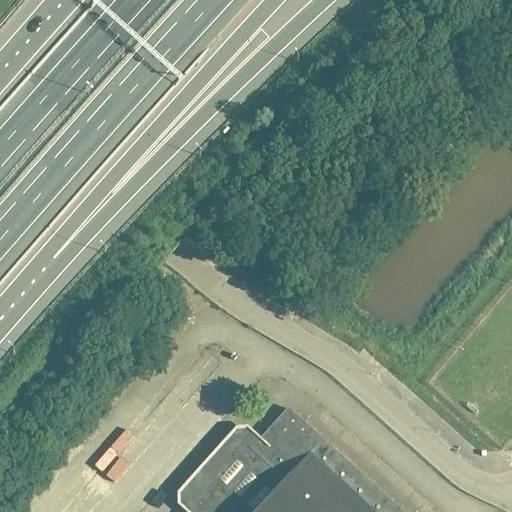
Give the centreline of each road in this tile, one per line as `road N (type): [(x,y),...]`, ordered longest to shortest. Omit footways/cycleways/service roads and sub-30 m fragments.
road 1 (unclassified): [(510,492),(451,459),(335,362),(233,299),(0,101)]
road 2 (motorway): [(52,258),(322,0)]
road 3 (motorway): [(52,258),(274,0)]
road 4 (motorway): [(0,241),(215,0)]
road 5 (motorway): [(134,0),(0,146)]
